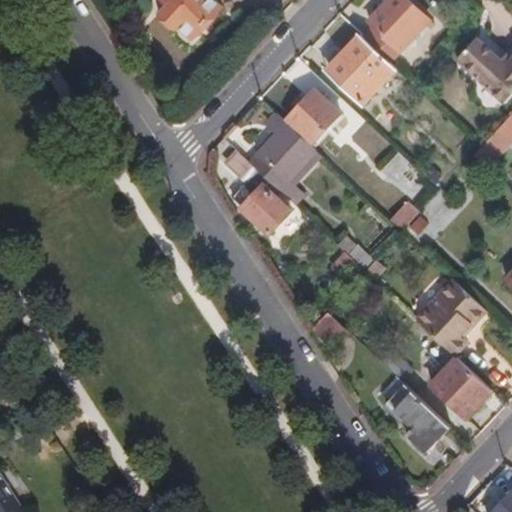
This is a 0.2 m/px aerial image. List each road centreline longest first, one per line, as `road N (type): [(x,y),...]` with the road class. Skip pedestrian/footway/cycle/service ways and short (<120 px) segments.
road 1 (residential): [(167,163),(399,511)]
road 2 (residential): [(320,0),(167,163)]
road 3 (residential): [(63,0),(167,163)]
road 4 (residential): [(429,511),(511,424)]
